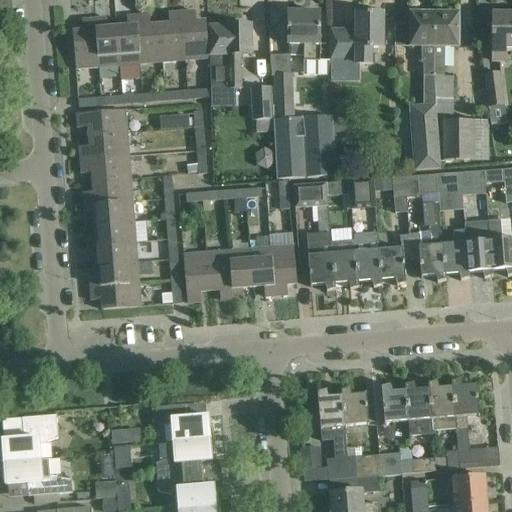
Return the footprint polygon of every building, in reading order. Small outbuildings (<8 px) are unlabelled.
[(329,31),(329,60),(330,60),(330,84),(359,84),(359,64),(370,64),(370,48),(382,48),(382,34),(382,14),(381,14),(380,10),(369,10),(368,14),(356,14),(356,31),(329,31)] [(182,13),(186,62),(209,60),(206,22),(196,23),(195,12),(182,13)] [(164,63),(186,62),(182,13),(168,14),(169,25),(161,25),(164,63)] [(320,14),(288,13),(288,45),(304,46),(303,62),(319,62),(319,46),(320,14)] [(395,26),(394,48),(410,48),(422,48),(422,63),(422,65),(423,65),(423,78),(434,78),(434,48),(435,15),(410,14),(410,26),(395,26)] [(435,15),(434,48),(458,48),(458,15),(435,15)] [(511,49),(511,15),(492,15),(492,49),(493,49),(493,62),(505,62),(505,49),(511,49)] [(138,17),(142,65),(164,63),(161,25),(150,26),(149,16),(138,17)] [(127,28),(117,29),(121,77),(121,81),(143,80),(142,65),(138,17),(126,18),(127,28)] [(75,70),(98,68),(94,20),(82,21),(83,32),(72,32),(75,70)] [(104,20),(94,20),(98,68),(99,79),(121,77),(117,29),(105,30),(104,20)] [(227,28),(209,28),(211,77),(228,77),(229,89),(241,89),(240,56),(252,55),(251,45),(251,25),(240,26),(240,22),(228,23),(228,26),(227,26),(227,28)] [(434,48),(434,78),(436,100),(436,101),(437,113),(453,114),(453,101),(453,78),(443,78),(444,48),(434,48)] [(500,74),(484,76),(488,108),(504,106),(500,74)] [(291,76),(272,77),(274,108),(273,108),(274,119),(278,182),(334,178),(329,117),(313,119),(295,120),(292,75),(291,76)] [(251,121),(273,120),(273,108),(272,88),(250,89),(251,121)] [(209,91),(200,92),(188,93),(189,100),(210,99),(209,91)] [(167,102),(189,100),(188,93),(166,94),(167,102)] [(166,94),(144,96),(145,104),(167,102),(166,94)] [(144,96),(122,98),(123,106),(145,104),(144,96)] [(101,108),(123,106),(122,98),(100,100),(101,108)] [(101,108),(100,100),(78,101),(78,109),(101,108)] [(440,169),(435,105),(409,107),(414,171),(440,169)] [(89,137),(127,134),(125,112),(77,115),(78,129),(88,128),(89,137)] [(193,113),(194,129),(204,128),(202,113),(193,113)] [(185,129),(184,117),(171,118),(171,130),(175,130),(185,129)] [(489,122),(443,122),(442,162),(489,162),(489,122)] [(204,128),(194,129),(196,150),(205,150),(204,128)] [(128,156),(127,134),(89,137),(90,148),(79,148),(80,159),(128,156)] [(207,171),(205,150),(196,150),(198,172),(207,171)] [(92,180),(130,177),(128,156),(80,159),(81,175),(92,174),(92,180)] [(511,170),(502,171),(485,173),(486,185),(503,184),(505,205),(511,204),(511,170)] [(461,174),(462,187),(472,187),(472,184),(471,173),(461,174)] [(461,174),(438,176),(439,194),(446,194),(446,199),(462,198),(461,187),(462,187),(461,174)] [(439,194),(438,176),(405,178),(407,199),(419,198),(419,196),(439,194)] [(84,203),(132,199),(130,177),(92,180),(93,193),(83,194),(84,203)] [(164,196),(173,196),(172,178),(163,178),(164,196)] [(407,199),(405,178),(392,180),(394,215),(407,214),(406,199),(407,199)] [(373,179),(349,182),(350,196),(351,210),(375,208),(374,194),(373,179)] [(287,199),(286,182),(277,183),(279,200),(287,199)] [(328,198),(350,196),(349,182),(327,184),(328,198)] [(335,291),(335,286),(334,286),(331,244),(331,241),(327,198),(328,198),(327,184),(292,187),(294,211),(317,209),(319,235),(306,236),(310,288),(311,288),(311,287),(325,286),(327,293),(335,291)] [(244,191),(245,200),(262,198),(261,189),(244,191)] [(245,200),(244,191),(222,193),(223,201),(245,200)] [(222,193),(201,194),(201,203),(223,201),(222,193)] [(201,203),(201,194),(185,195),(186,204),(201,203)] [(173,196),(164,196),(166,218),(175,218),(173,196)] [(96,224),(134,221),(132,199),(84,203),(85,217),(95,216),(96,224)] [(431,246),(418,247),(419,257),(421,279),(422,279),(422,278),(435,277),(437,284),(446,282),(445,276),(442,245),(440,204),(428,205),(423,205),(424,228),(430,228),(430,237),(431,246)] [(175,218),(166,218),(168,240),(176,239),(175,218)] [(135,243),(134,221),(96,224),(97,238),(86,238),(87,246),(135,243)] [(492,273),(506,272),(507,278),(511,277),(511,239),(501,241),(500,221),(488,222),(492,273)] [(465,231),(466,244),(467,257),(468,275),(469,275),(482,273),(484,280),(492,278),(492,273),(490,257),(488,222),(475,223),(464,224),(465,231)] [(445,276),(459,275),(461,282),(469,280),(469,275),(468,275),(466,244),(465,231),(452,232),(453,245),(442,245),(445,276)] [(353,236),(357,284),(358,284),(372,283),(373,290),(382,287),(382,282),(381,282),(378,251),(377,234),(353,236)] [(334,286),(335,286),(348,285),(350,291),(358,289),(358,284),(357,284),(353,236),(353,242),(331,244),(334,286)] [(176,239),(168,240),(170,262),(178,261),(176,239)] [(98,257),(99,267),(137,264),(135,243),(87,246),(88,257),(98,257)] [(293,246),(271,248),(275,297),(287,296),(286,286),(297,285),(293,246)] [(271,248),(249,250),(252,289),(264,288),(264,298),(275,297),(271,248)] [(381,282),(382,282),(395,281),(397,288),(405,285),(404,268),(402,248),(378,251),(381,282)] [(252,289),(249,250),(227,252),(231,301),(243,300),(242,290),(252,289)] [(231,301),(227,252),(205,253),(209,292),(219,292),(220,302),(231,301)] [(209,292),(205,253),(183,255),(187,305),(201,303),(200,293),(209,292)] [(178,261),(170,262),(171,283),(179,283),(178,261)] [(90,279),(90,290),(139,286),(138,277),(152,276),(151,263),(137,264),(99,267),(100,278),(90,279)] [(181,305),(179,283),(171,283),(173,306),(181,305)] [(140,308),(139,286),(90,290),(91,302),(102,301),(102,311),(140,308)] [(452,389),(455,431),(456,431),(458,452),(457,452),(458,471),(499,468),(497,449),(469,451),(466,418),(478,417),(478,418),(479,418),(477,386),(475,386),(475,387),(462,388),(460,381),(451,383),(452,389)] [(455,431),(452,389),(439,390),(437,383),(428,385),(429,390),(432,432),(455,431)] [(405,392),(408,422),(409,438),(432,437),(432,432),(429,390),(415,392),(413,385),(405,387),(405,392)] [(384,424),(408,422),(405,392),(392,393),(390,386),(381,389),(384,424)] [(341,392),(341,397),(344,428),(368,426),(366,395),(364,395),(364,396),(351,397),(349,390),(341,392)] [(344,428),(341,397),(328,399),(326,392),(317,394),(320,430),(321,442),(333,441),(335,461),(347,460),(347,459),(344,428)] [(211,440),(214,440),(214,437),(213,431),(210,424),(208,424),(208,418),(186,419),(185,406),(151,409),(152,424),(164,426),(165,444),(173,443),(210,440),(211,440)] [(0,464),(40,461),(39,445),(43,445),(58,440),(58,439),(56,417),(55,417),(22,420),(24,440),(2,442),(3,449),(1,449),(0,451),(0,464)] [(126,431),(111,432),(112,446),(127,445),(126,431)] [(167,461),(156,465),(157,479),(202,476),(201,463),(211,462),(211,455),(213,455),(214,453),(214,450),(214,447),(215,444),(214,442),(214,440),(173,443),(165,444),(167,461)] [(321,468),(319,448),(301,449),(302,470),(321,468)] [(447,472),(458,471),(457,452),(446,453),(447,472)] [(400,455),(379,457),(380,477),(412,475),(411,461),(400,462),(400,455)] [(380,477),(379,457),(348,459),(348,460),(354,459),(355,479),(380,477)] [(348,459),(347,459),(347,460),(335,461),(327,461),(329,482),(330,482),(355,479),(354,459),(348,460),(348,459)] [(411,461),(412,475),(435,473),(434,460),(411,461)] [(40,461),(0,464),(0,470),(0,472),(1,475),(2,477),(3,480),(5,480),(6,486),(27,485),(28,498),(48,496),(62,495),(72,494),(71,482),(70,479),(61,477),(49,475),(48,461),(40,461)] [(127,469),(114,470),(115,483),(128,482),(127,469)] [(202,476),(157,479),(158,494),(170,496),(167,511),(182,511),(220,509),(220,507),(219,504),(219,501),(218,499),(217,496),(216,494),(214,494),(213,487),(203,488),(203,482),(202,476)] [(453,480),(455,505),(486,503),(484,477),(453,480)] [(330,482),(331,495),(362,492),(362,493),(379,491),(378,478),(330,482)] [(410,483),(412,509),(427,508),(425,482),(410,483)] [(115,483),(102,484),(103,500),(116,499),(115,483)] [(330,495),(330,511),(378,511),(378,505),(363,507),(362,493),(362,492),(331,495),(330,495)] [(117,511),(117,500),(103,501),(104,511),(117,511)] [(455,511),(486,511),(486,503),(455,505),(455,511)]
